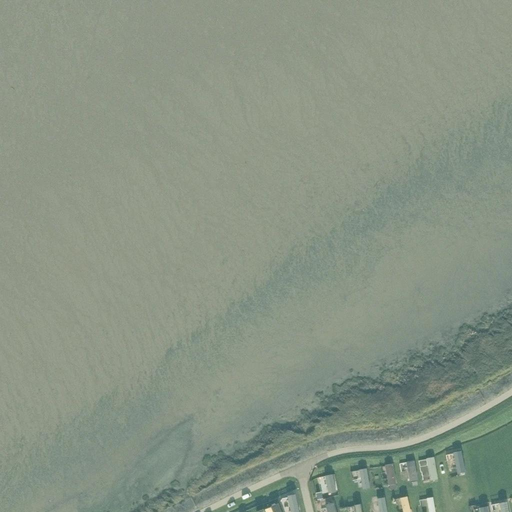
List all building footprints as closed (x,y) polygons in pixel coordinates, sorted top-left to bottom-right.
[(456,449),(448,449),(449,470),(457,470),(456,449)] [(430,457),(415,458),(417,480),(431,479),(430,457)] [(407,460),(401,461),(401,465),(396,466),(398,476),(403,475),(404,481),(411,480),(407,460)] [(384,462),(377,465),(384,485),(391,483),(384,462)] [(318,473),(319,490),(328,490),(328,473),(318,473)] [(462,482),(455,484),(459,498),(466,496),(462,482)] [(284,503),(279,503),(279,511),(292,511),(291,495),(283,495),(284,503)] [(404,511),(402,495),(395,496),(396,511),(404,511)] [(414,498),(415,504),(420,503),(421,511),(430,511),(428,496),(414,498)] [(342,505),(343,511),(356,511),(355,503),(342,505)]
